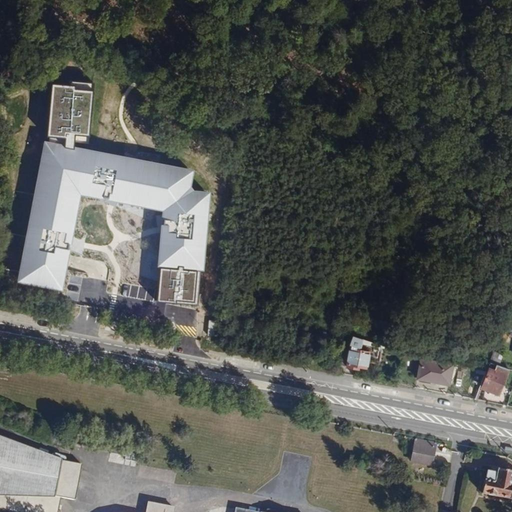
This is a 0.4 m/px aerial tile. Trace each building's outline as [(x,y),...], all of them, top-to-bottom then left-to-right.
[(106,202),(113,205),(116,199),(120,200),(163,208),(162,218),(155,219),(156,225),(158,232),(161,232),(159,255),(148,251),(141,275),(170,284),(176,264),(201,266),(206,192),(191,191),(186,185),(189,170),(43,144),(19,281),(60,288),(64,263),(66,254),(67,249),(71,251),(73,244),(76,239),(69,236),(70,232),(77,192),(101,196),(100,199),(106,202)] [(348,367),(354,368),(354,366),(365,368),(366,359),(377,361),(379,348),(362,344),(363,341),(353,337),(350,346),(352,347),(348,367)] [(490,364),(496,365),(499,366),(502,355),(494,352),(490,364)] [(448,385),(452,366),(420,360),(417,379),(448,385)] [(499,394),(509,370),(499,366),(496,365),(494,370),(489,368),(481,387),(499,394)] [(60,460),(0,436),(0,509),(14,511),(57,511),(61,498),(75,500),(82,464),(60,460)] [(434,444),(416,441),(412,463),(430,467),(434,444)] [(511,485),(511,486),(511,482),(511,472),(499,470),(498,474),(488,472),(486,482),(484,482),(481,495),(511,501),(511,497),(511,485)] [(273,511),(268,511),(267,511),(247,511),(236,510),(235,511),(172,511),(174,507),(148,501),(145,511),(273,511)]
